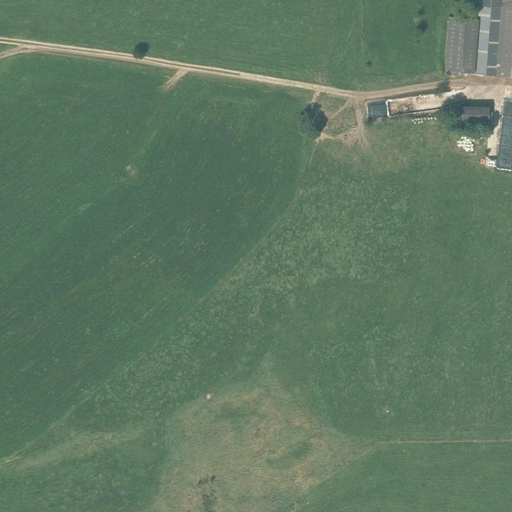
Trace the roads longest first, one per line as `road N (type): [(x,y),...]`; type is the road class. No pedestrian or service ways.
road 1 (track): [(511,86),(446,84),(372,95),(235,75)]
road 2 (track): [(0,41),(235,75)]
